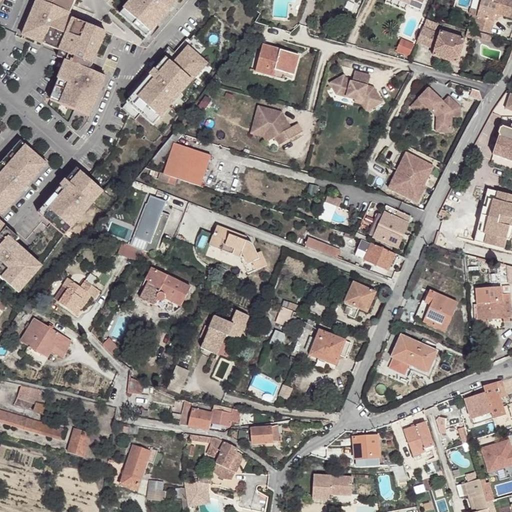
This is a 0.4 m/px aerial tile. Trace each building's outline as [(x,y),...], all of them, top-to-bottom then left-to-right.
[(67,61),(50,100),(90,116),(106,78),(90,71),(105,32),(68,16),(74,0),(132,0),(124,10),(150,32),(177,0),(43,0),(43,2),(38,0),(37,0),(22,36),(60,50),(57,57),(67,61)] [(475,22),(492,27),(493,21),(495,14),(498,15),(511,18),(511,0),(481,0),(478,11),(475,22)] [(475,22),(478,11),(470,9),(469,15),(472,16),(471,20),(475,22)] [(150,32),(124,10),(120,14),(146,37),(150,32)] [(426,20),(423,26),(436,31),(438,24),(426,20)] [(492,27),(475,22),(473,29),(490,34),(492,27)] [(423,27),(416,42),(431,48),(437,34),(423,27)] [(492,36),(467,30),(466,37),(490,43),(492,36)] [(464,39),(440,32),(433,56),(457,63),(464,39)] [(131,97),(127,102),(153,125),(207,62),(199,56),(206,47),(193,36),(189,40),(187,39),(175,52),(168,47),(127,94),(131,97)] [(402,39),(396,51),(409,57),(414,44),(402,39)] [(262,46),(255,71),(285,79),(287,73),(294,75),(299,55),(262,46)] [(347,81),(344,76),(332,83),(339,94),(356,99),(356,101),(364,103),(368,111),(382,102),(373,88),(367,86),(370,76),(355,72),(352,82),(347,81)] [(437,117),(436,123),(452,124),(452,117),(460,118),(460,108),(448,97),(443,103),(428,89),(411,108),(420,117),(427,108),(437,117)] [(499,136),(493,155),(511,162),(511,94),(506,109),(511,111),(511,125),(511,126),(510,129),(502,127),(500,129),(498,133),(499,136)] [(259,107),(252,134),(263,137),(266,142),(275,137),(279,145),(302,132),(298,124),(291,128),(283,112),(259,107)] [(436,123),(436,132),(452,133),(452,124),(436,123)] [(175,132),(152,161),(158,164),(174,144),(182,134),(175,132)] [(21,141),(0,164),(0,276),(19,294),(42,267),(15,243),(19,239),(0,222),(0,212),(2,215),(47,164),(21,141)] [(174,144),(164,174),(169,176),(177,179),(200,187),(211,156),(174,144)] [(393,177),(388,189),(418,203),(426,187),(424,186),(434,166),(406,153),(400,165),(410,170),(403,182),(393,177)] [(400,165),(393,177),(403,182),(410,170),(400,165)] [(76,169),(38,213),(64,236),(103,191),(76,169)] [(169,176),(164,174),(160,173),(158,180),(167,183),(169,176)] [(169,176),(167,183),(175,185),(177,179),(169,176)] [(310,185),(307,195),(316,197),(319,188),(310,185)] [(505,252),(511,226),(511,197),(488,191),(474,243),(505,252)] [(328,195),(325,202),(339,208),(341,200),(328,195)] [(149,205),(136,238),(147,243),(146,245),(157,249),(169,215),(162,213),(157,210),(158,207),(164,209),(166,202),(150,196),(147,204),(149,205)] [(379,215),(370,235),(398,247),(410,217),(386,207),(383,217),(379,215)] [(217,227),(210,246),(232,255),(234,250),(241,252),(244,260),(242,258),(248,274),(267,266),(261,252),(257,254),(252,245),(250,243),(240,239),(242,236),(217,227)] [(308,239),(305,247),(337,259),(340,251),(308,239)] [(361,241),(355,255),(365,259),(365,260),(387,270),(395,254),(372,244),(371,245),(361,241)] [(123,243),(118,255),(136,261),(142,251),(123,243)] [(146,245),(144,251),(154,255),(157,249),(146,245)] [(234,250),(232,255),(242,258),(244,260),(241,252),(234,250)] [(149,281),(155,270),(151,268),(145,280),(149,281)] [(149,281),(140,299),(154,306),(157,299),(158,301),(160,301),(162,301),(165,299),(180,307),(190,288),(155,270),(149,281)] [(68,279),(54,299),(73,313),(77,306),(81,309),(91,296),(95,299),(100,292),(85,281),(81,288),(68,279)] [(353,283),(344,303),(348,305),(359,310),(367,313),(376,293),(353,283)] [(477,324),(478,331),(489,330),(488,320),(511,318),(510,299),(502,299),(502,295),(501,287),(476,289),(478,321),(475,321),(475,324),(477,324)] [(444,332),(457,303),(430,291),(426,300),(432,303),(423,323),(444,332)] [(157,299),(154,306),(161,309),(165,299),(162,301),(160,301),(158,301),(157,299)] [(426,300),(417,320),(423,323),(432,303),(426,300)] [(284,301),(282,306),(298,312),(300,307),(284,301)] [(359,310),(348,305),(344,312),(346,313),(345,314),(355,319),(359,310)] [(77,306),(73,313),(77,315),(81,309),(77,306)] [(282,308),(276,323),(288,327),(291,318),(306,324),(308,318),(282,308)] [(231,309),(228,317),(233,319),(236,311),(231,309)] [(204,340),(201,348),(212,353),(221,332),(226,334),(239,340),(249,317),(236,311),(233,319),(231,323),(213,316),(209,327),(205,325),(200,338),(204,340)] [(306,324),(305,329),(312,331),(315,320),(308,318),(306,324)] [(34,319),(20,341),(47,358),(52,351),(62,358),(72,342),(34,319)] [(94,328),(91,332),(96,338),(100,335),(94,328)] [(319,330),(309,355),(319,359),(316,366),(324,369),(326,362),(336,366),(340,356),(346,358),(351,343),(345,341),(319,330)] [(221,332),(212,353),(217,355),(226,334),(221,332)] [(427,374),(437,351),(401,335),(391,358),(393,359),(389,369),(404,376),(408,368),(409,366),(427,374)] [(109,339),(102,345),(112,355),(119,349),(109,339)] [(176,366),(167,390),(180,394),(189,371),(176,366)] [(427,374),(409,366),(408,368),(426,376),(427,374)] [(152,393),(153,387),(129,378),(128,393),(142,394),(142,392),(152,393)] [(465,399),(471,419),(490,413),(492,419),(505,415),(500,398),(506,396),(505,394),(511,392),(511,378),(483,387),(485,393),(465,399)] [(21,386),(17,398),(35,404),(36,403),(37,404),(40,391),(21,386)] [(286,403),(292,392),(283,388),(277,399),(286,403)] [(193,404),(185,401),(184,408),(192,410),(192,409),(193,404)] [(35,404),(33,411),(47,415),(49,407),(37,404),(36,403),(35,404)] [(464,423),(458,404),(445,408),(446,420),(439,417),(436,420),(440,434),(447,434),(446,428),(464,423)] [(229,422),(232,410),(214,405),(212,413),(192,409),(192,410),(184,408),(180,425),(209,430),(210,423),(228,427),(229,422)] [(232,410),(229,422),(238,424),(240,411),(232,410)] [(0,411),(0,420),(62,439),(64,430),(0,411)] [(490,413),(471,419),(472,425),(492,419),(490,413)] [(511,421),(503,424),(505,431),(511,428),(511,421)] [(425,423),(403,431),(410,449),(423,445),(424,450),(434,446),(425,423)] [(278,442),(277,425),(271,427),(251,429),(252,444),(278,442)] [(465,427),(458,429),(462,443),(469,441),(465,427)] [(74,429),(71,441),(87,445),(90,433),(74,429)] [(233,458),(237,448),(217,438),(190,434),(189,440),(211,443),(209,448),(206,454),(218,460),(216,465),(213,472),(222,479),(231,480),(235,472),(235,473),(241,461),(233,458)] [(380,465),(378,436),(352,438),(354,467),(380,465)] [(511,448),(510,440),(482,448),(489,473),(511,466),(511,448)] [(71,441),(67,453),(83,458),(87,445),(71,441)] [(462,445),(465,452),(471,450),(468,443),(462,445)] [(410,449),(412,457),(425,452),(424,450),(423,445),(410,449)] [(149,452),(133,446),(120,485),(137,491),(147,461),(153,463),(157,451),(151,449),(149,452)] [(406,471),(409,481),(423,477),(420,467),(406,471)] [(352,478),(314,475),(312,499),(329,500),(329,495),(351,496),(352,478)] [(211,479),(198,478),(197,483),(199,483),(198,492),(197,493),(198,505),(208,491),(208,484),(211,484),(211,479)] [(488,511),(480,479),(461,485),(464,496),(468,495),(471,494),(475,511),(488,511)] [(150,481),(148,499),(160,501),(160,500),(161,492),(162,482),(150,481)] [(185,489),(188,507),(198,505),(197,493),(198,492),(199,483),(197,483),(184,482),(185,489)]
